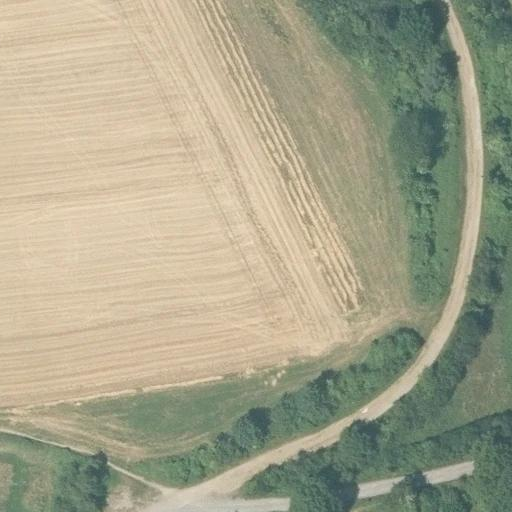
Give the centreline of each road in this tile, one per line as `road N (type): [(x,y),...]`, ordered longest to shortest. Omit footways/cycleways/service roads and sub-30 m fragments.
road 1 (track): [(181,491),(352,416),(404,375),(445,317),(472,219),(474,134),(456,37),(440,0)]
road 2 (track): [(181,491),(265,499),(511,453)]
